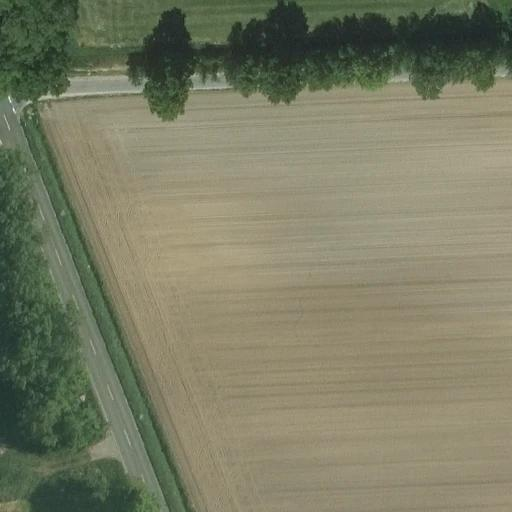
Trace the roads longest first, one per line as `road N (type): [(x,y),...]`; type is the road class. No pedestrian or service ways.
road 1 (unclassified): [(1,114),(34,92),(511,68)]
road 2 (secondary): [(1,114),(153,511)]
